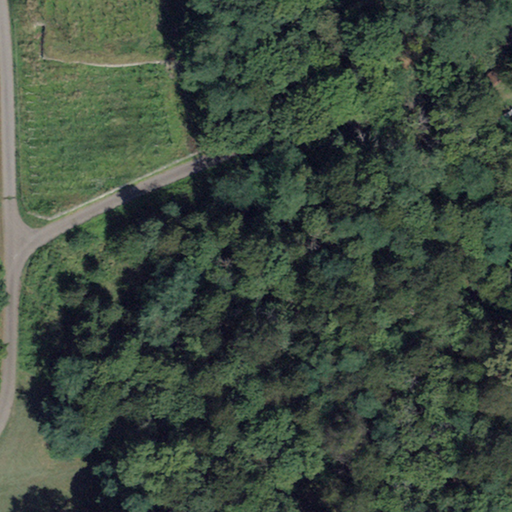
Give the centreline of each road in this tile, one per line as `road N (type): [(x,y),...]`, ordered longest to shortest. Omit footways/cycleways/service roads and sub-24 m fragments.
road 1 (unclassified): [(16,251),(2,0)]
road 2 (unclassified): [(16,251),(65,218),(208,152)]
road 3 (unclassified): [(0,411),(14,343),(16,251)]
